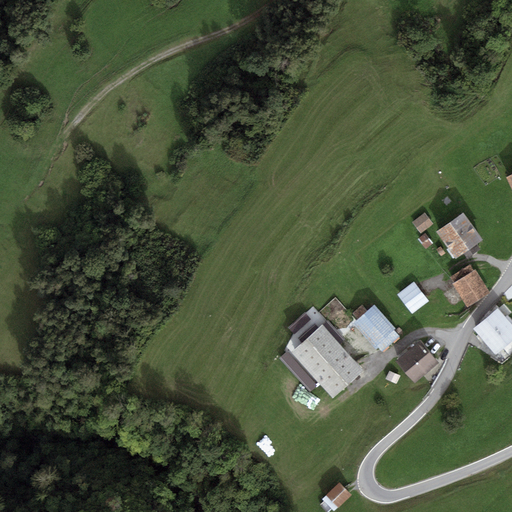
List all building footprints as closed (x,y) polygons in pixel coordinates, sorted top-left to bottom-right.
[(463,212),(435,232),(455,261),(464,254),(467,259),(479,250),(476,245),(483,240),(463,212)] [(425,213),(412,222),(420,234),(433,224),(425,213)] [(425,233),(418,239),(426,249),(433,243),(425,233)] [(445,253),(440,247),(436,250),(441,256),(445,253)] [(454,283),(452,283),(467,308),(491,293),(476,268),(474,270),(471,265),(450,277),(454,283)] [(414,282),(397,294),(412,314),(429,302),(414,282)] [(358,320),(353,324),(377,350),(379,348),(383,352),(400,337),(394,330),(396,329),(375,305),(367,312),(358,320)] [(353,314),(358,320),(367,312),(362,306),(353,314)] [(511,324),(498,308),(474,329),(496,355),(503,348),(511,357),(511,355),(511,324)] [(312,319),(305,312),(288,327),(295,334),(312,319)] [(327,321),(323,325),(340,345),(345,341),(327,321)] [(297,339),(301,344),(319,328),(315,324),(297,339)] [(301,344),(291,353),(332,399),(364,371),(340,345),(323,325),(319,328),(301,344)] [(420,340),(395,361),(415,383),(439,363),(420,340)] [(317,386),(286,351),(279,358),(310,392),(317,386)] [(401,376),(389,371),(385,380),(397,385),(401,376)] [(340,482),(322,500),(334,511),(351,495),(340,482)]
